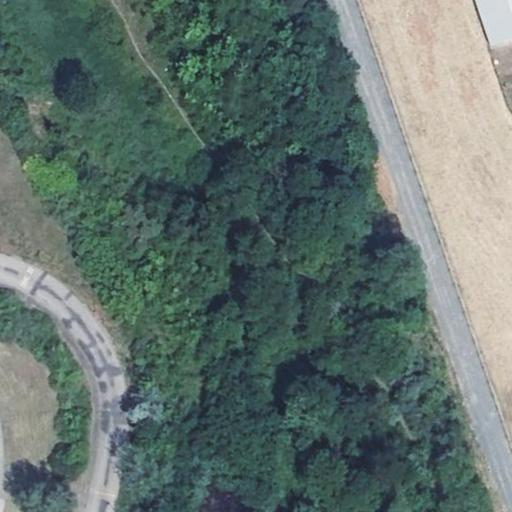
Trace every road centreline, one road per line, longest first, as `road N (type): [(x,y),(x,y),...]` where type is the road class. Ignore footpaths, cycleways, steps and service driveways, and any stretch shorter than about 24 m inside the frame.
road 1 (track): [(511,480),(346,0)]
road 2 (track): [(93,0),(203,164)]
